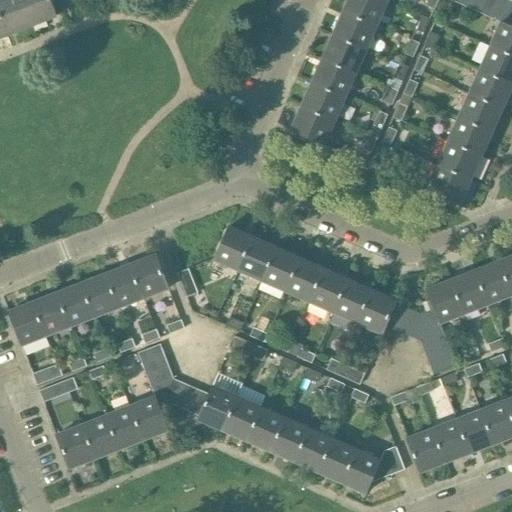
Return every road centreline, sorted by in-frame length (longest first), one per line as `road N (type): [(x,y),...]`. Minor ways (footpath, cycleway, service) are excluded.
road 1 (residential): [(226,181),(273,192),(401,256),(511,219)]
road 2 (residential): [(0,276),(226,181)]
road 3 (residential): [(226,181),(310,0)]
